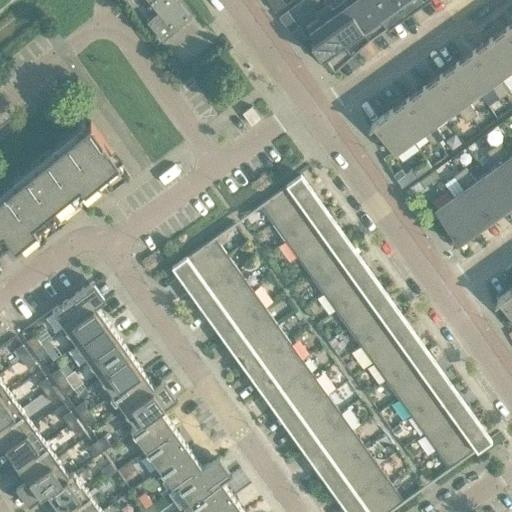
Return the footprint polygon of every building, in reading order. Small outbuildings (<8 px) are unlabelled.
[(162,39),(191,15),(177,0),(147,0),(157,10),(146,20),(162,39)] [(343,0),(341,0),(331,8),(327,3),(321,8),(350,49),(368,35),(343,0)] [(343,0),(368,35),(387,22),(371,0),(343,0)] [(371,0),(387,22),(405,9),(399,0),(371,0)] [(399,0),(405,9),(417,0),(399,0)] [(350,49),(321,8),(314,12),(317,17),(305,26),(314,39),(310,41),(321,56),(325,54),(331,62),(350,49)] [(289,30),(292,33),(300,42),(307,37),(297,24),(289,30)] [(511,33),(506,25),(490,37),(511,67),(511,66),(511,33)] [(473,49),(504,93),(510,89),(500,75),(511,67),(490,37),(473,49)] [(456,61),(478,91),(489,83),(498,97),(504,93),(473,49),(456,61)] [(440,73),(471,117),(477,113),(467,99),(478,91),(456,61),(440,73)] [(465,121),(471,117),(440,73),(423,85),(445,115),(456,107),(465,121)] [(434,123),(445,115),(423,85),(407,97),(438,140),(444,136),(434,123)] [(504,93),(498,97),(506,108),(511,104),(504,93)] [(387,111),(408,141),(422,131),(432,144),(438,140),(407,97),(387,111)] [(251,105),(246,108),(242,112),(251,124),(260,117),(251,105)] [(408,141),(387,111),(373,121),(394,151),(408,141)] [(15,245),(56,211),(119,160),(90,120),(0,192),(0,244),(3,242),(9,237),(15,245)] [(492,146),(511,173),(511,152),(508,156),(498,142),(492,146)] [(486,172),(507,202),(511,198),(511,173),(492,146),(487,150),(496,164),(486,172)] [(426,159),(412,169),(417,175),(431,165),(426,159)] [(459,170),(490,214),(507,202),(486,172),(475,180),(465,166),(459,170)] [(419,179),(424,185),(438,175),(433,169),(419,179)] [(449,198),(471,228),(490,214),(459,170),(453,174),(463,188),(449,198)] [(272,221),(313,192),(300,173),(259,203),(272,221)] [(285,239),(326,210),(313,192),(272,221),(285,239)] [(471,228),(449,198),(435,208),(456,238),(471,228)] [(298,256),(339,227),(326,210),(285,239),(298,256)] [(310,274),(351,245),(339,227),(298,256),(310,274)] [(187,283),(228,254),(214,235),(173,264),(187,283)] [(323,292),(364,262),(351,245),(310,274),(323,292)] [(199,300),(240,271),(228,254),(187,283),(199,300)] [(335,309),(376,280),(364,262),(323,292),(335,309)] [(212,318),(253,289),(240,271),(199,300),(212,318)] [(52,308),(64,326),(96,303),(96,304),(105,297),(93,279),(52,308)] [(348,327),(389,297),(376,280),(335,309),(348,327)] [(511,286),(498,297),(511,315),(511,286)] [(224,336),(265,306),(253,289),(212,318),(224,336)] [(361,344),(402,315),(389,297),(348,327),(361,344)] [(107,320),(96,304),(96,303),(64,326),(76,342),(107,320)] [(237,353),(278,324),(265,306),(224,336),(237,353)] [(373,362),(414,332),(402,315),(361,344),(373,362)] [(88,359),(119,337),(107,320),(76,342),(88,359)] [(250,371),(291,341),(278,324),(237,353),(250,371)] [(386,379),(427,350),(414,332),(373,362),(386,379)] [(33,348),(41,342),(34,333),(27,339),(33,348)] [(100,376),(131,353),(119,337),(88,359),(100,376)] [(262,388),(303,359),(291,341),(250,371),(262,388)] [(14,348),(21,357),(29,351),(22,342),(14,348)] [(48,352),(41,342),(33,348),(40,357),(48,352)] [(398,397),(439,368),(427,350),(386,379),(398,397)] [(29,351),(21,357),(28,366),(35,361),(29,351)] [(112,392),(143,370),(131,353),(100,376),(112,392)] [(275,406),(316,376),(303,359),(262,388),(275,406)] [(65,376),(58,366),(50,372),(57,381),(65,376)] [(411,414),(452,385),(439,368),(398,397),(411,414)] [(155,386),(154,386),(143,370),(112,392),(124,409),(155,386)] [(45,390),(52,385),(46,375),(38,381),(45,390)] [(0,397),(10,390),(0,376),(0,397)] [(65,376),(57,381),(64,391),(72,385),(65,376)] [(287,423),(328,394),(316,376),(275,406),(287,423)] [(155,386),(124,409),(135,424),(136,425),(160,408),(161,409),(167,404),(167,403),(176,396),(164,379),(154,386),(155,386)] [(52,385),(45,390),(51,400),(59,394),(52,385)] [(424,432),(464,403),(452,385),(411,414),(424,432)] [(0,422),(21,407),(10,390),(0,397),(0,422)] [(300,441),(341,411),(328,394),(287,423),(300,441)] [(81,414),(89,409),(82,400),(74,405),(81,414)] [(436,450),(477,420),(464,403),(424,432),(436,450)] [(0,442),(2,446),(33,423),(21,407),(0,422),(0,442)] [(130,427),(131,429),(145,448),(174,427),(161,409),(160,408),(136,425),(135,424),(130,427)] [(62,414),(68,423),(76,418),(70,409),(62,414)] [(89,409),(81,414),(88,424),(95,418),(89,409)] [(313,458),(353,429),(341,411),(300,441),(313,458)] [(76,418),(68,423),(75,433),(83,427),(76,418)] [(449,467),(490,438),(477,420),(436,450),(449,467)] [(14,462),(45,440),(33,423),(2,446),(14,462)] [(174,427),(145,448),(159,468),(188,447),(174,427)] [(325,476),(366,447),(353,429),(313,458),(325,476)] [(95,440),(102,449),(111,443),(104,434),(95,440)] [(26,479),(57,457),(45,440),(14,462),(26,479)] [(94,455),(102,449),(95,440),(87,446),(94,455)] [(159,468),(173,487),(174,488),(178,485),(178,484),(202,466),(188,447),(159,468)] [(338,494),(379,464),(366,447),(325,476),(338,494)] [(178,485),(190,501),(221,478),(221,479),(231,472),(218,455),(209,461),(208,461),(202,466),(178,484),(178,485)] [(69,473),(57,457),(26,479),(26,478),(16,485),(29,503),(45,492),(44,491),(69,473)] [(350,511),(391,482),(379,464),(338,494),(350,511)] [(88,490),(74,470),(73,469),(69,473),(44,491),(45,492),(59,511),(88,490)] [(221,478),(190,501),(197,511),(208,511),(233,495),(221,479),(221,478)] [(391,482),(350,511),(386,511),(404,499),(391,482)] [(59,511),(97,511),(102,509),(88,490),(59,511)] [(233,495),(208,511),(243,511),(245,511),(233,495)] [(144,508),(147,511),(159,511),(160,511),(153,502),(144,508)]
